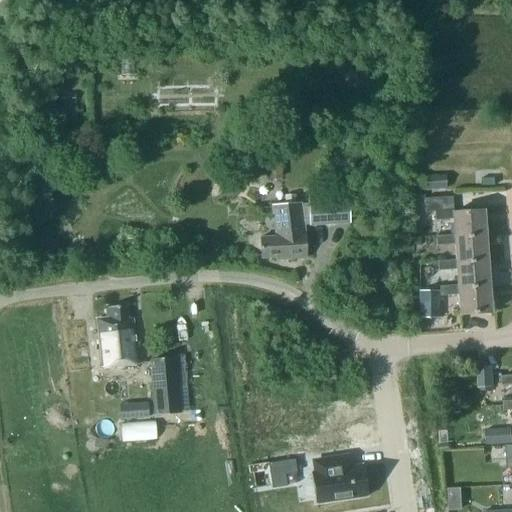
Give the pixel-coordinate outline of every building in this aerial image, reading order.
[(269,166),(281,165),(280,155),(268,156),(269,166)] [(414,180),(414,190),(426,189),(446,188),(445,176),(425,177),(426,179),(414,180)] [(416,195),(417,213),(434,212),(435,220),(452,219),(454,235),(454,239),(485,236),(483,211),(453,213),(452,197),(424,199),(424,194),(416,195)] [(348,195),(308,197),(308,203),(309,223),(310,225),(349,223),(348,195)] [(309,223),(308,203),(272,206),(274,234),(273,234),(273,237),(259,238),(261,258),(275,257),(276,259),(306,258),(305,232),(304,232),(303,224),(309,223)] [(454,235),(436,236),(436,246),(454,244),(455,260),(456,264),(487,262),(485,236),(454,239),(454,235)] [(455,260),(438,262),(438,271),(456,270),(457,286),(458,289),(489,287),(487,262),(456,264),(455,260)] [(457,286),(439,287),(440,296),(458,295),(459,315),(490,313),(489,287),(458,289),(457,286)] [(439,318),(439,290),(420,290),(420,318),(439,318)] [(137,366),(133,318),(129,319),(128,306),(105,308),(106,318),(96,319),(100,369),(137,366)] [(150,361),(155,414),(179,412),(174,359),(150,361)] [(492,367),(478,368),(478,388),(493,387),(492,367)] [(511,376),(502,377),(502,386),(511,385),(511,376)] [(453,396),(449,384),(439,388),(443,399),(453,396)] [(511,401),(503,402),(503,411),(511,410),(511,401)] [(147,404),(134,405),(136,420),(148,419),(147,404)] [(160,439),(159,421),(124,422),(125,440),(160,439)] [(484,429),(485,446),(511,444),(510,427),(484,429)] [(368,496),(363,464),(349,466),(347,457),(314,462),(316,472),(311,472),(316,504),(368,496)] [(294,459),(268,463),(271,489),(287,486),(285,475),(297,473),(294,459)]
